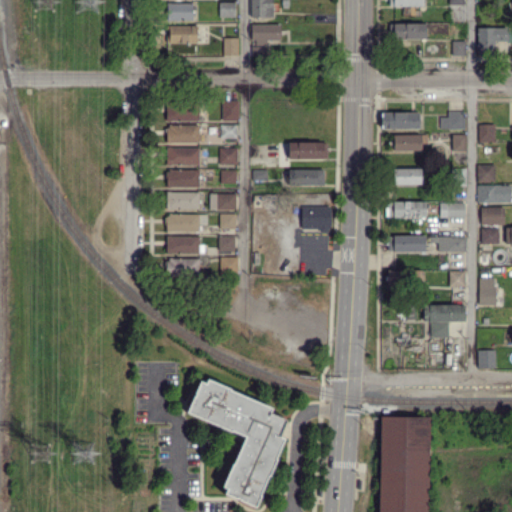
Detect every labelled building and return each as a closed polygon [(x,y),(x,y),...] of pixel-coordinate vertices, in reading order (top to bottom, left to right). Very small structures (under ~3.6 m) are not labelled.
[(251,18),(251,0),(273,0),(273,8),(276,8),(276,11),(274,11),(275,16),(273,16),(273,18),(251,18)] [(171,22),(171,21),(168,21),(168,3),(171,3),(171,4),(193,4),(193,22),(171,22)] [(220,17),(220,3),(235,3),(235,17),(220,17)] [(420,15),(420,7),(402,7),(402,15),(420,15)] [(395,41),(395,39),(390,38),(390,24),(395,24),(395,23),(426,23),(427,40),(395,41)] [(267,47),(257,46),(257,41),(252,41),(252,25),(281,25),(281,41),(267,41),(267,47)] [(167,44),(167,42),(166,42),(165,34),(167,34),(167,26),(197,26),(197,33),(199,33),(199,37),(197,37),(197,43),(167,44)] [(478,56),(478,28),(495,27),(495,56),(478,56)] [(239,56),(224,56),(224,39),(239,38),(239,56)] [(453,56),(453,42),(466,42),(466,56),(453,56)] [(238,121),(221,120),(222,101),(238,101),(238,121)] [(171,121),(167,121),(167,120),(165,120),(165,113),(166,113),(167,103),(171,103),(171,104),(199,104),(199,121),(171,120),(171,121)] [(465,130),(449,129),(449,112),(465,112),(465,130)] [(419,129),(381,128),(382,113),(419,114),(419,129)] [(495,142),(478,142),(479,124),(495,124),(495,142)] [(171,144),(166,144),(166,142),(165,142),(165,134),(166,134),(164,130),(167,130),(167,129),(169,129),(169,125),(171,125),(171,126),(199,127),(199,143),(171,143),(171,144)] [(236,138),(220,138),(220,125),(237,125),(236,138)] [(421,152),(393,151),(394,146),(390,146),(390,145),(388,145),(388,143),(391,143),(391,139),(393,139),(393,135),(428,136),(428,145),(422,145),(421,152)] [(466,152),(452,152),(452,135),(466,135),(466,152)] [(288,159),(289,142),(323,142),(323,144),(327,144),(327,158),(323,158),(323,159),(288,159)] [(172,166),(167,166),(167,147),(170,147),(199,148),(199,165),(172,165),(172,166)] [(236,165),(219,165),(220,148),(237,149),(236,165)] [(478,184),(478,165),(496,165),(495,184),(478,184)] [(171,188),(166,188),(167,172),(169,172),(169,169),(172,169),(172,170),(200,171),(199,188),(171,187),(171,188)] [(422,186),(393,186),(393,180),(391,180),(391,172),(393,172),(393,169),(422,169),(422,186)] [(466,187),(451,187),(452,169),(466,169),(466,187)] [(236,184),(220,183),(220,170),(236,171),(236,184)] [(267,181),(253,181),(253,170),(267,170),(267,181)] [(324,186),(289,185),(289,171),(324,171),(324,186)] [(511,203),(478,203),(478,185),(511,185),(511,203)] [(171,211),(166,211),(167,192),(171,192),(171,193),(200,193),(199,210),(171,209),(171,211)] [(220,194),(239,194),(239,210),(220,210),(220,194)] [(426,218),(385,218),(385,209),(389,209),(389,202),(426,203),(426,218)] [(464,219),(447,218),(448,204),(464,204),(464,219)] [(328,233),(319,233),(319,230),(302,229),(302,219),(300,219),(300,214),(302,214),(302,207),(330,207),(330,230),(328,230),(328,233)] [(480,208),(502,208),(502,225),(480,225),(480,208)] [(172,233),(166,233),(167,226),(165,226),(165,218),(167,218),(167,217),(169,217),(169,214),(171,214),(199,215),(207,215),(207,225),(199,225),(199,232),(172,231),(172,233)] [(235,229),(220,229),(220,214),(236,214),(235,229)] [(499,244),(481,244),(481,228),(499,228),(499,244)] [(171,255),(166,255),(166,236),(171,236),(171,237),(200,238),(200,242),(201,242),(201,245),(205,245),(204,253),(200,253),(199,254),(171,254),(171,255)] [(235,251),(219,251),(219,236),(235,236),(235,251)] [(426,253),(388,252),(388,246),(386,246),(386,243),(389,243),(389,237),(394,237),(394,236),(426,236),(426,253)] [(466,252),(438,252),(438,243),(429,243),(429,237),(466,237),(466,252)] [(200,277),(167,276),(167,267),(166,262),(167,262),(169,262),(169,258),(173,258),(173,259),(200,260),(200,277)] [(234,274),(219,273),(219,258),(235,259),(234,274)] [(420,287),(388,286),(388,280),(386,280),(386,276),(388,276),(388,271),(424,271),(424,281),(420,281),(420,287)] [(447,271),(462,271),(463,287),(448,287),(447,271)] [(497,306),(479,306),(479,278),(494,278),(494,287),(497,287),(497,306)] [(465,322),(425,321),(425,306),(465,306),(465,322)] [(448,338),(430,338),(430,322),(448,322),(448,338)] [(493,368),(478,368),(478,352),(493,352),(493,368)] [(187,402),(200,373),(205,376),(207,371),(271,400),(269,405),(287,412),(280,428),(285,431),(255,498),(225,485),(227,479),(223,477),(245,428),(187,402)] [(378,511),(380,417),(430,417),(428,511),(378,511)]
